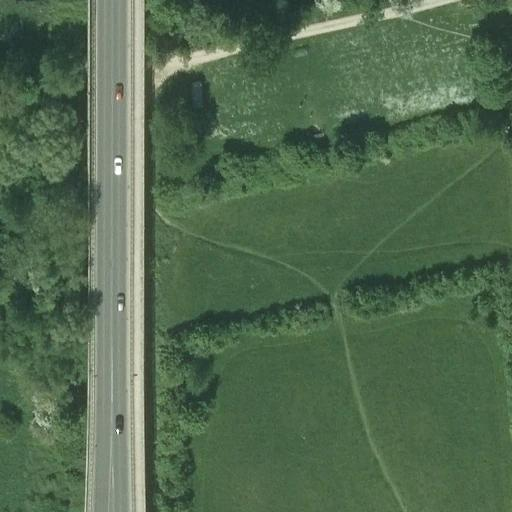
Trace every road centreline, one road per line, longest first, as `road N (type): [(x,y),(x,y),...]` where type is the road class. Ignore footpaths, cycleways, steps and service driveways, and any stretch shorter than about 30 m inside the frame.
road 1 (primary): [(108,511),(109,0)]
road 2 (track): [(120,68),(117,511)]
road 3 (track): [(0,87),(120,68)]
